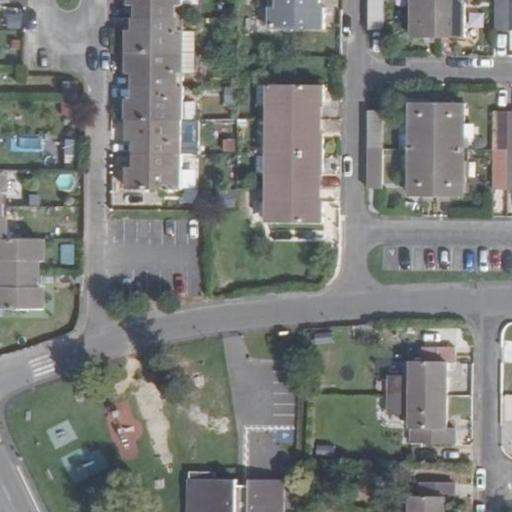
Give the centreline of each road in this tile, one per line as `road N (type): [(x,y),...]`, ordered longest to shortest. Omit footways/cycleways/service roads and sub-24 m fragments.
road 1 (residential): [(94,343),(91,0)]
road 2 (residential): [(94,343),(351,303)]
road 3 (residential): [(481,511),(486,299)]
road 4 (residential): [(354,233),(354,69)]
road 5 (residential): [(354,69),(511,72)]
road 6 (residential): [(511,233),(354,233)]
road 7 (residential): [(351,303),(486,299)]
